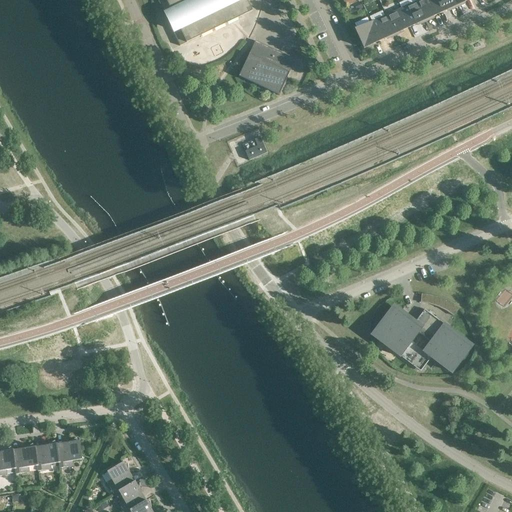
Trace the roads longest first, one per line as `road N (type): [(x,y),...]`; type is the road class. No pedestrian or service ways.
road 1 (residential): [(511,488),(391,413),(300,319)]
road 2 (residential): [(300,319),(511,223)]
road 3 (residential): [(146,389),(106,283),(38,202)]
road 4 (unclassified): [(300,319),(249,252),(193,146)]
road 5 (residential): [(352,77),(511,3)]
road 6 (unclassified): [(193,146),(352,77)]
road 7 (residential): [(129,0),(193,146)]
road 8 (residential): [(122,411),(0,427)]
